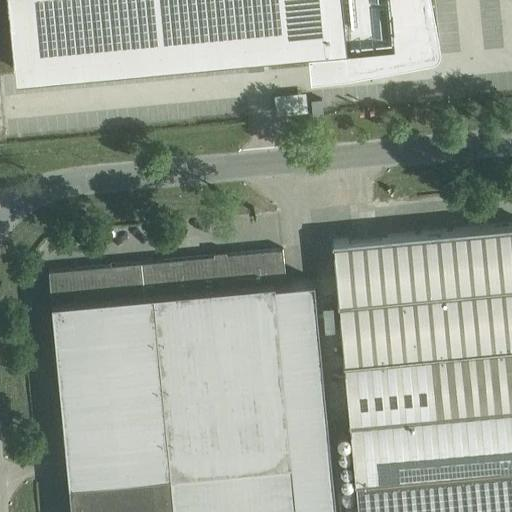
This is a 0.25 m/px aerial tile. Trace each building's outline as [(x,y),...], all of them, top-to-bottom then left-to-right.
[(8,0),(15,69),(342,38),(346,62),(429,47),(433,41),(425,0),(8,0)] [(511,222),(332,240),(343,361),(511,344),(511,222)] [(335,511),(313,279),(286,281),(283,248),(226,253),(226,250),(214,251),(214,254),(48,269),(51,300),(70,511),(335,511)] [(511,344),(343,361),(349,422),(511,406),(511,344)] [(511,511),(511,406),(349,422),(357,511),(511,511)]
